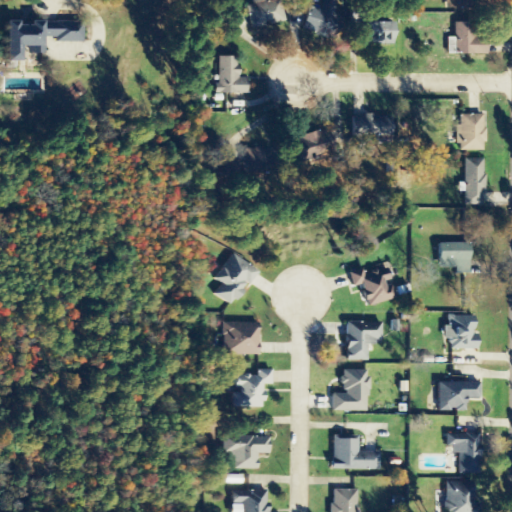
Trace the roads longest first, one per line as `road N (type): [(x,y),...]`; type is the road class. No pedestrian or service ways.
road 1 (residential): [(510,511),(511,245)]
road 2 (residential): [(511,83),(287,83)]
road 3 (residential): [(293,511),(296,295)]
